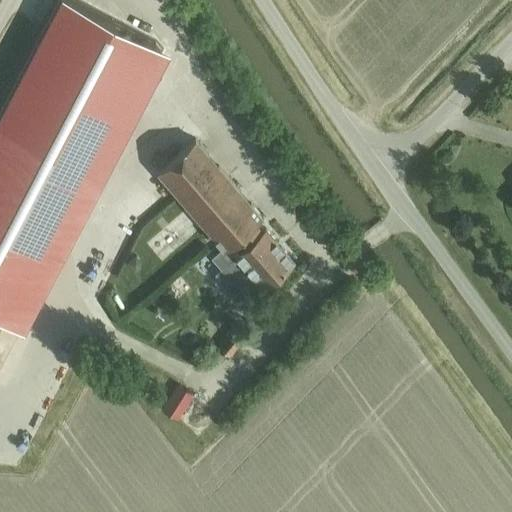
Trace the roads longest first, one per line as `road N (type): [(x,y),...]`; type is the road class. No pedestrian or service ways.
road 1 (unclassified): [(511,354),(378,172)]
road 2 (unclassified): [(261,0),(378,172)]
road 3 (unclassified): [(378,172),(511,39)]
